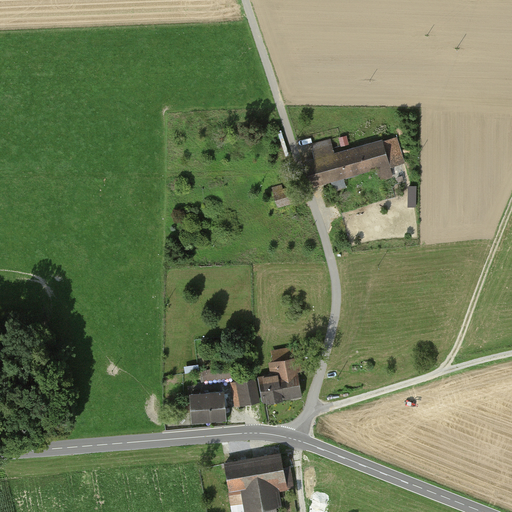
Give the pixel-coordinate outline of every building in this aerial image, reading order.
[(307,162),(315,186),(378,167),(381,179),(393,176),(390,167),(405,163),(397,137),(384,141),(383,139),(336,153),(331,138),(311,144),(316,159),(307,162)] [(349,137),(341,138),(343,147),(350,145),(349,137)] [(283,185),(273,187),(278,208),(298,204),(294,187),(284,189),(283,185)] [(417,186),(408,186),(408,207),(417,208),(417,186)] [(237,380),(240,403),(300,396),(296,360),(271,363),(272,376),(237,380)] [(188,417),(224,415),(223,393),(187,395),(188,417)] [(260,450),(260,457),(278,455),(277,448),(260,450)] [(285,486),(280,456),(223,464),(227,494),(245,492),(248,511),(279,511),(276,488),(285,486)]
